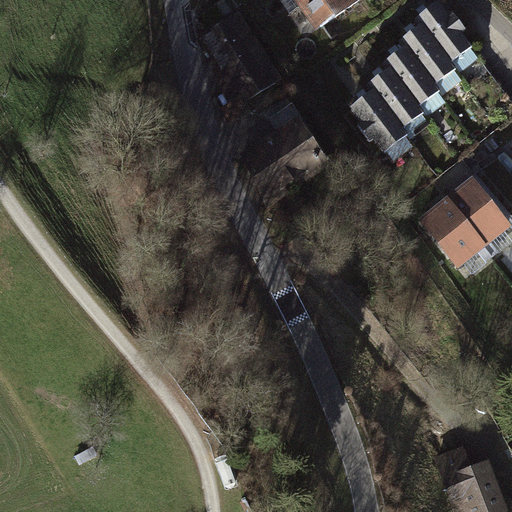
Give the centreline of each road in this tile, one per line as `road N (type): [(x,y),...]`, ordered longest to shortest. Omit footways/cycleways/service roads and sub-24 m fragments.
road 1 (residential): [(176,0),(211,143),(308,334),(345,422),(369,511)]
road 2 (track): [(214,511),(195,437),(0,184)]
